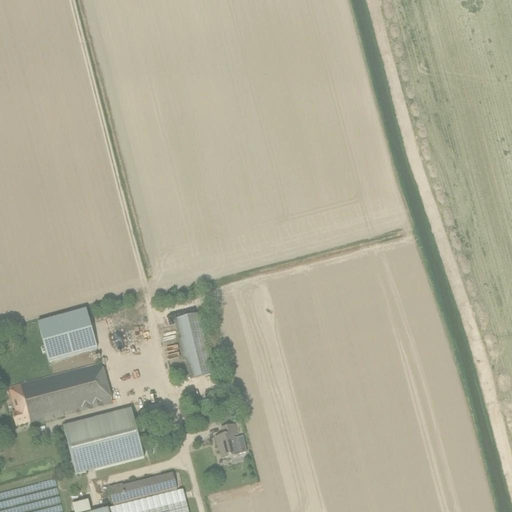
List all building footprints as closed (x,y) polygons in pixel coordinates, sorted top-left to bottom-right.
[(204,304),(172,312),(194,401),(226,393),(204,304)] [(37,322),(48,362),(96,349),(85,309),(37,322)] [(113,404),(101,364),(10,388),(16,412),(12,413),(16,426),(30,422),(30,425),(113,404)] [(63,427),(76,476),(144,458),(131,409),(63,427)] [(237,435),(235,424),(222,427),(224,435),(216,437),(219,451),(220,451),(223,459),(238,455),(233,436),(237,435)] [(109,511),(188,511),(183,490),(113,507),(108,509),(109,511)] [(88,501),(72,505),(74,511),(88,511),(91,511),(88,501)]
